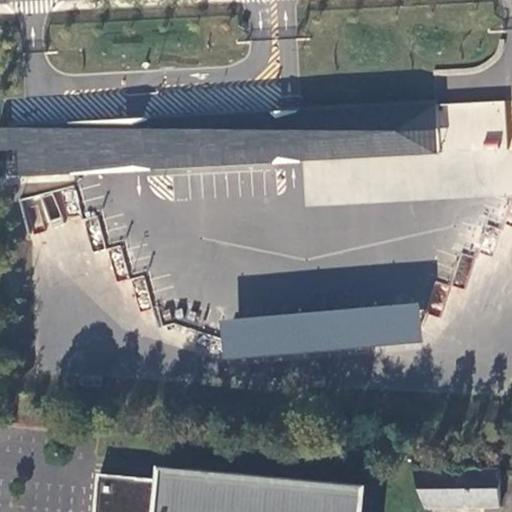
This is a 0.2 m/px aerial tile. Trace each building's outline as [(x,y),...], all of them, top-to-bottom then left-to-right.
[(298,115),(302,162),(438,150),(436,106),(298,115)] [(302,162),(298,115),(285,116),(135,120),(0,127),(0,150),(13,151),(13,177),(137,174),(292,165),(302,162)] [(419,304),(219,321),(221,339),(224,360),(421,343),(420,324),(419,304)] [(97,473),(93,511),(362,511),(365,486),(154,467),(154,480),(97,473)] [(427,507),(467,506),(503,507),(503,471),(416,471),(427,507)]
